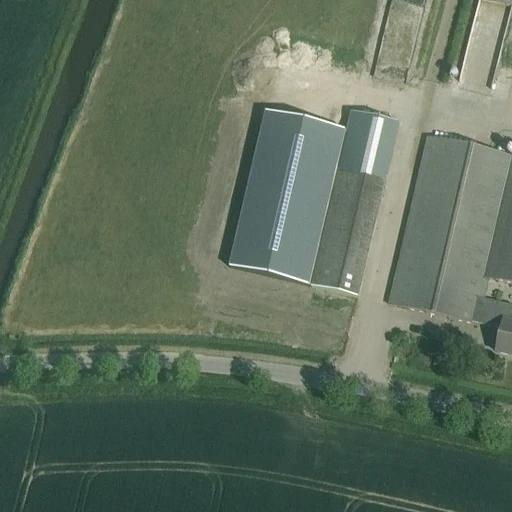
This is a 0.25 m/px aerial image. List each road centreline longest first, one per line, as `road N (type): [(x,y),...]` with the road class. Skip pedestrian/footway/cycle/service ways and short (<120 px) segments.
road 1 (unclassified): [(0,367),(205,363),(358,385),(511,420)]
road 2 (track): [(452,0),(406,169)]
